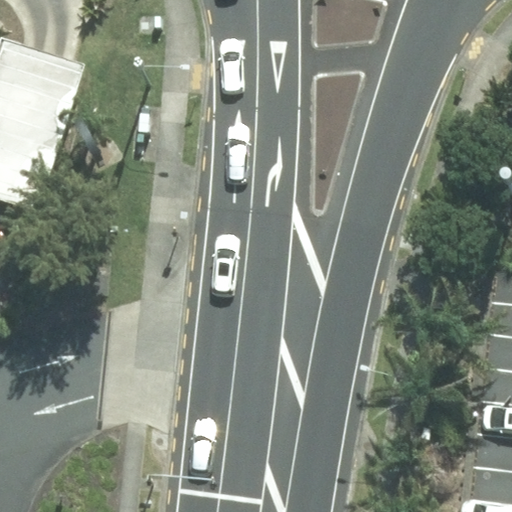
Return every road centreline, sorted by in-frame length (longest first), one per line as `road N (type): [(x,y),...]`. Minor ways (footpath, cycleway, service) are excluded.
road 1 (secondary): [(409,0),(278,331)]
road 2 (secondary): [(278,331),(280,0)]
road 3 (secondary): [(278,331),(255,511)]
